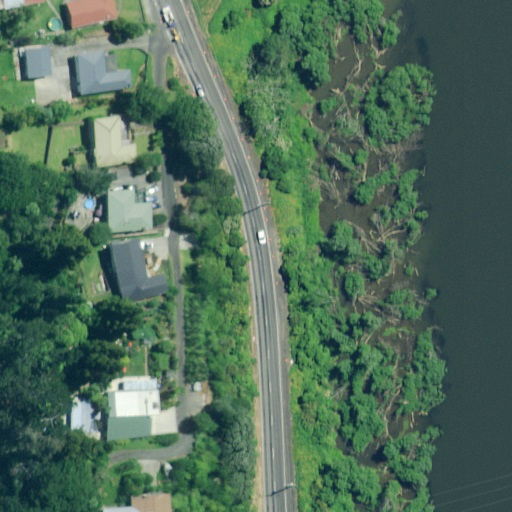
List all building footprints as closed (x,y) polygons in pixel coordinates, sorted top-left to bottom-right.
[(41,1),(40,0),(1,0),(4,10),(41,1)] [(112,19),(108,0),(71,0),(62,2),(67,28),(112,19)] [(49,75),(45,47),(20,50),(24,78),(49,75)] [(101,74),(99,51),(72,54),(76,94),(127,89),(125,72),(101,74)] [(113,147),(110,117),(85,119),(89,166),(129,163),(127,145),(113,147)] [(122,194),(121,187),(94,191),(96,210),(98,210),(102,233),(144,228),(139,192),(122,194)] [(136,280),(126,239),(99,246),(108,283),(111,282),(116,303),(154,293),(150,276),(136,280)] [(149,415),(148,378),(106,379),(107,391),(100,392),(101,439),(142,437),(141,416),(149,415)] [(90,433),(89,403),(69,404),(70,434),(90,433)] [(159,511),(159,496),(123,497),(124,507),(95,508),(95,511),(159,511)]
